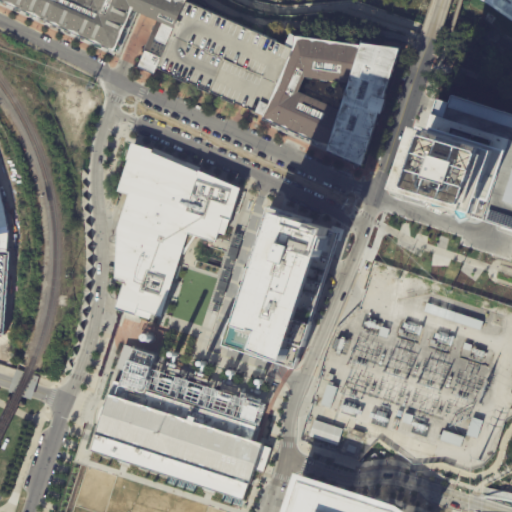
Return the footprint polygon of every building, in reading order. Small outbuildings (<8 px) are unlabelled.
[(0,0),(0,3),(111,53),(129,13),(146,20),(153,23),(149,32),(135,66),(152,74),(154,66),(182,5),(170,0),(0,0)] [(184,0),(182,5),(154,66),(241,107),(263,117),(296,48),(192,0),(184,0)] [(511,0),(481,0),(511,20),(511,0)] [(400,50),(363,44),(361,47),(296,37),(296,48),(263,117),(329,147),(327,151),(363,166),(400,50)] [(457,93),(511,110),(511,227),(492,220),(476,215),(502,133),(430,110),(432,104),(435,96),(454,102),(457,93)] [(430,110),(502,133),(476,215),(404,192),(430,110)] [(133,145),(240,189),(232,211),(228,225),(225,234),(218,232),(217,237),(215,243),(196,236),(188,233),(181,253),(160,316),(151,313),(149,319),(129,312),(122,310),(118,309),(120,301),(122,295),(126,285),(128,281),(115,278),(116,257),(117,229),(129,194),(124,192),(119,190),(126,169),(128,162),(129,158),(129,156),(133,145)] [(0,176),(10,219),(12,247),(8,331),(0,329),(0,248),(2,248),(3,240),(1,232),(0,232),(0,176)] [(225,341),(278,358),(296,364),(329,265),(340,232),(269,208),(225,341)] [(196,236),(184,254),(181,253),(188,233),(196,236)] [(232,234),(241,237),(240,239),(238,245),(230,272),(228,278),(219,305),(217,312),(216,314),(207,311),(232,234)] [(427,304),(484,323),(481,331),(424,312),(427,304)] [(382,328),(390,330),(387,339),(379,336),(382,328)] [(465,344),(473,346),(471,352),(463,349),(465,344)] [(114,381),(106,407),(104,415),(101,422),(92,451),(124,462),(208,489),(243,500),(248,484),(250,479),(252,471),(262,474),(270,448),(262,446),(263,444),(257,442),(255,441),(259,428),(258,428),(266,404),(153,369),(157,354),(133,346),(132,348),(124,345),(120,356),(117,368),(127,371),(123,384),(114,381)] [(338,389),(331,409),(321,406),(328,385),(329,386),(330,383),(334,384),(333,387),(338,389)] [(106,407),(102,406),(100,408),(98,413),(97,417),(97,421),(101,422),(106,407)] [(406,414),(414,417),(411,426),(403,423),(406,414)] [(467,435),(473,418),(483,422),(477,440),(470,437),(469,441),(466,440),(467,435)] [(395,420),(400,422),(398,428),(392,425),(395,420)] [(315,421),(343,430),(338,446),(310,437),(315,421)] [(460,448),(440,441),(441,441),(438,440),(439,435),(442,436),(444,431),(463,438),(460,448)] [(409,511),(404,508),(302,476),(290,511),(409,511)]
